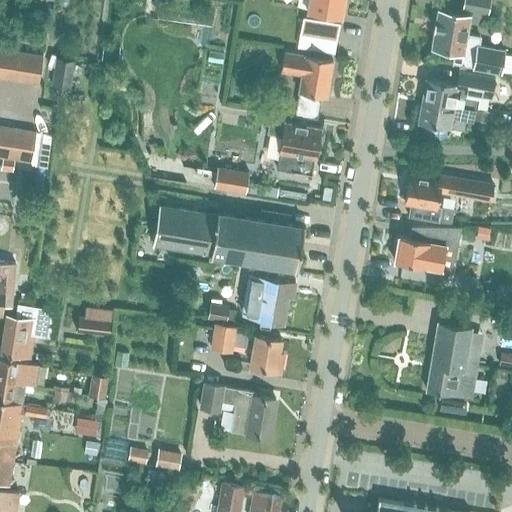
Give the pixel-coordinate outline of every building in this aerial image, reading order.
[(308,0),(301,45),(335,50),(341,13),(343,0),(308,0)] [(463,0),(463,7),(488,12),(490,0),(463,0)] [(437,9),(431,45),(453,49),(451,61),(473,65),(473,66),(500,70),(511,72),(511,71),(511,53),(503,52),(504,47),(478,43),(480,34),(466,32),(469,14),(437,9)] [(0,75),(12,78),(16,50),(3,48),(0,67),(0,75)] [(25,80),(29,52),(16,50),(12,78),(25,80)] [(299,90),(295,112),(317,116),(320,93),(326,94),(333,58),(284,50),(282,64),(302,68),(299,90)] [(42,54),(29,52),(25,80),(39,82),(42,54)] [(56,56),(52,84),(69,86),(74,58),(56,56)] [(425,77),(421,98),(475,106),(477,94),(491,96),(494,76),(458,69),(456,82),(425,77)] [(475,107),(475,106),(421,98),(417,120),(449,126),(451,116),(460,117),(460,115),(471,117),(473,107),(475,107)] [(482,109),(481,118),(498,121),(499,112),(482,109)] [(279,149),(276,166),(312,172),(315,155),(316,155),(321,126),(284,119),(284,120),(270,117),(267,130),(282,132),(279,149)] [(0,154),(7,155),(11,126),(0,124),(0,154)] [(19,157),(24,128),(11,126),(7,155),(19,157)] [(32,159),(36,130),(24,128),(19,157),(32,159)] [(3,156),(1,167),(13,169),(15,158),(3,156)] [(245,190),(249,170),(217,164),(214,185),(245,190)] [(403,186),(402,193),(405,196),(404,199),(410,200),(408,214),(438,219),(441,204),(437,204),(439,188),(491,197),(493,183),(439,173),(438,177),(409,173),(407,184),(403,186)] [(90,200),(118,202),(119,188),(91,186),(90,200)] [(323,186),(321,199),(330,200),(332,187),(323,186)] [(129,200),(127,241),(145,242),(147,201),(129,200)] [(216,212),(159,202),(152,242),(209,251),(209,254),(212,254),(222,256),(222,257),(224,258),(225,256),(237,258),(237,260),(239,260),(239,258),(251,260),(251,262),(253,263),(254,261),(266,263),(266,265),(268,265),(268,263),(280,265),(280,267),(282,267),(283,266),(293,267),(293,268),(297,268),(297,265),(298,257),(299,257),(299,253),(301,238),(302,238),(303,234),(302,234),(303,227),(304,223),(301,223),(290,221),(290,220),(288,219),(288,221),(276,219),(276,217),(274,217),(274,219),(261,217),(262,215),(259,214),(259,216),(247,214),(247,212),(245,212),(245,214),(232,212),(233,210),(230,210),(230,211),(220,210),(220,209),(217,209),(216,212)] [(398,234),(394,259),(441,267),(449,224),(411,224),(409,236),(398,234)] [(478,225),(476,235),(485,237),(487,226),(478,225)] [(468,245),(469,230),(452,229),(451,243),(468,245)] [(15,261),(0,259),(0,311),(2,312),(3,304),(11,305),(15,261)] [(248,271),(242,312),(255,314),(283,318),(287,291),(292,292),(295,279),(248,271)] [(226,319),(228,304),(210,301),(207,315),(226,319)] [(4,327),(0,350),(0,352),(30,357),(33,334),(49,336),(54,308),(17,302),(15,313),(6,312),(4,327)] [(79,314),(77,329),(109,332),(111,317),(112,308),(85,305),(84,314),(79,314)] [(426,388),(471,395),(475,370),(464,368),(471,325),(437,319),(426,388)] [(211,345),(231,348),(232,342),(252,345),(249,363),(280,368),(283,350),(279,349),(281,337),(234,329),(235,325),(215,321),(211,345)] [(113,340),(110,358),(121,359),(124,341),(113,340)] [(499,362),(511,364),(511,352),(501,351),(499,362)] [(29,362),(4,357),(0,356),(0,378),(26,382),(33,383),(35,384),(39,363),(29,362)] [(91,393),(105,395),(109,374),(95,371),(91,393)] [(33,383),(26,382),(0,378),(0,398),(22,402),(23,402),(24,389),(32,390),(33,383)] [(230,428),(246,431),(269,435),(276,397),(254,393),(254,390),(204,381),(200,404),(220,407),(221,398),(235,400),(230,428)] [(55,387),(54,398),(65,399),(67,389),(55,387)] [(47,406),(23,402),(22,402),(0,398),(0,439),(16,442),(21,412),(46,416),(47,406)] [(98,420),(79,417),(76,432),(96,435),(98,420)] [(0,457),(13,460),(16,442),(0,439),(0,457)] [(87,440),(86,451),(95,452),(97,441),(87,440)] [(131,447),(129,458),(144,461),(146,450),(131,447)] [(180,451),(159,447),(157,463),(178,466),(180,451)] [(0,482),(9,484),(13,460),(0,457),(0,482)] [(206,511),(211,474),(192,471),(188,508),(206,511)] [(222,479),(217,511),(238,511),(241,493),(243,483),(222,479)] [(243,483),(241,493),(252,495),(254,485),(243,483)] [(252,495),(248,511),(277,511),(282,488),(254,483),(254,485),(252,495)] [(16,511),(20,490),(7,488),(0,486),(0,511),(11,511),(16,511)] [(470,511),(471,511),(437,506),(437,503),(436,502),(435,506),(426,504),(426,501),(425,501),(424,504),(414,502),(415,499),(413,499),(413,502),(379,496),(376,511),(470,511)]
